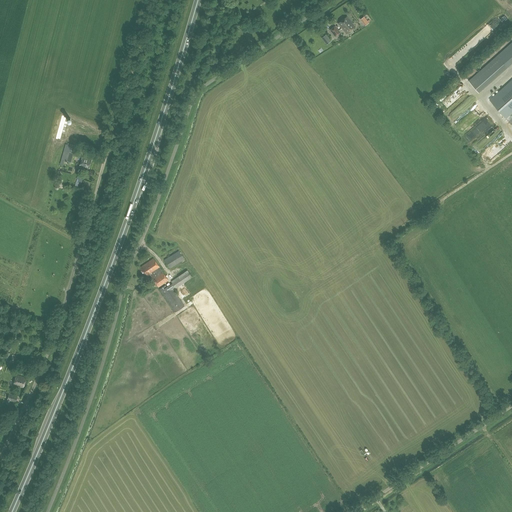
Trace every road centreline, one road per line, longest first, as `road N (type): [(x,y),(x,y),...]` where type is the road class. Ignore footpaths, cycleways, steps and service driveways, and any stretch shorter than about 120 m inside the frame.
road 1 (unclassified): [(47,511),(197,94),(333,0)]
road 2 (trunk): [(12,511),(155,140),(197,0)]
road 3 (unclassified): [(0,458),(58,325),(106,157)]
road 4 (unclassified): [(355,511),(511,406)]
road 5 (track): [(148,0),(106,157)]
